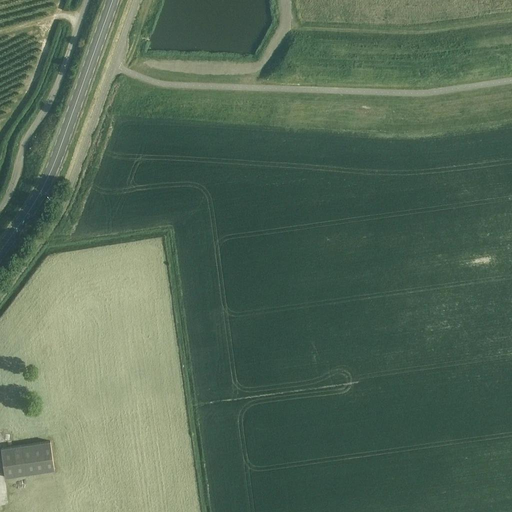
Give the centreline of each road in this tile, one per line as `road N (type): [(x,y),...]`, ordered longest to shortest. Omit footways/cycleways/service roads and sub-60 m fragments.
road 1 (secondary): [(0,251),(46,181),(112,0)]
road 2 (unclassified): [(88,0),(0,208)]
